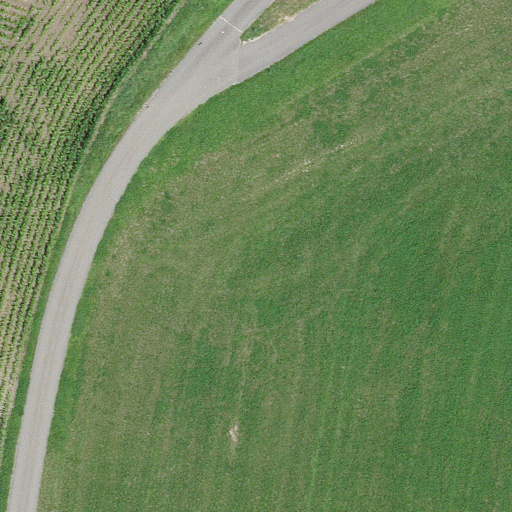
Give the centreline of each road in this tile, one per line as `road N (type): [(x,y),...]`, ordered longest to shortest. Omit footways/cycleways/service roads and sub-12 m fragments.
road 1 (track): [(250,0),(222,26),(200,78),(142,129),(83,229),(50,345),(22,511)]
road 2 (track): [(200,78),(341,0)]
